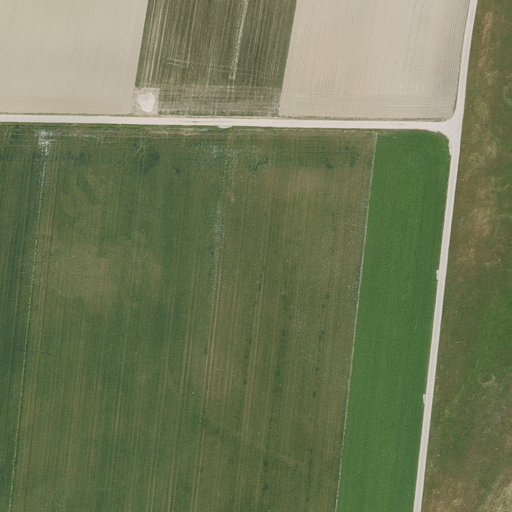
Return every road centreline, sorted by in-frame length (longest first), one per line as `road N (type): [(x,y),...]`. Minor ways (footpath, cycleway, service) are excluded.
road 1 (track): [(474,0),(417,511)]
road 2 (track): [(456,126),(0,117)]
